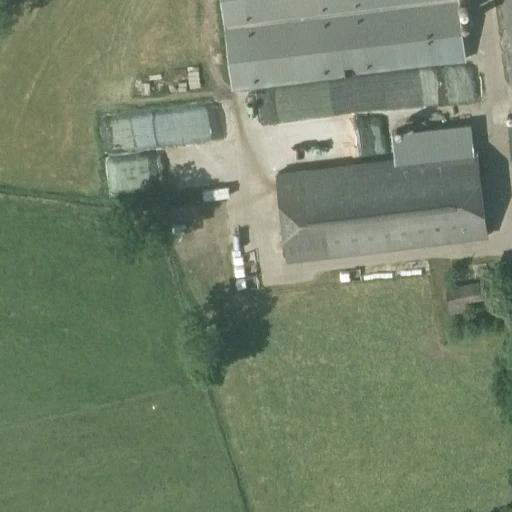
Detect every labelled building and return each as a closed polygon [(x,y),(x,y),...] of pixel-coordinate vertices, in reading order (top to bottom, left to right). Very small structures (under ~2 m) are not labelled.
[(222,0),(234,89),(465,59),(456,0),(222,0)] [(215,150),(232,146),(230,136),(213,140),(215,150)] [(172,141),(172,163),(204,162),(204,140),(172,141)] [(288,260),(487,235),(476,148),(278,173),(288,260)] [(171,149),(139,150),(139,163),(171,161),(171,149)] [(215,153),(215,178),(248,177),(248,153),(215,153)] [(466,309),(464,302),(490,297),(486,279),(446,287),(452,312),(466,309)]
